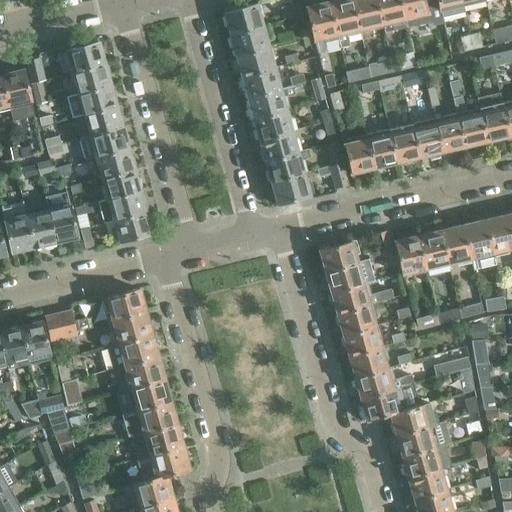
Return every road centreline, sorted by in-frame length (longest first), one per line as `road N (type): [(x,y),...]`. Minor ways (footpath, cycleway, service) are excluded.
road 1 (residential): [(381,511),(364,454),(332,428),(278,229)]
road 2 (residential): [(211,511),(206,494),(221,461),(165,257)]
road 3 (residential): [(191,250),(123,0)]
road 4 (residential): [(245,237),(185,0)]
road 5 (residential): [(278,229),(511,174)]
road 6 (residential): [(0,297),(165,257)]
road 7 (residential): [(0,29),(123,0)]
